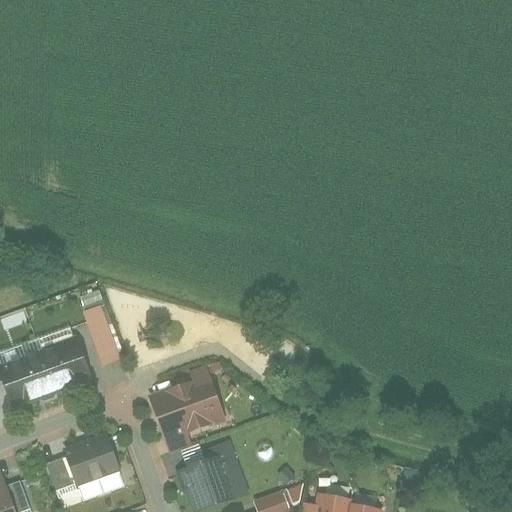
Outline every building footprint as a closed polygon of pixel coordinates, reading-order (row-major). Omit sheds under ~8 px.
[(80,298),(84,311),(103,304),(99,292),(80,298)] [(101,307),(82,313),(101,367),(119,361),(101,307)] [(89,380),(73,336),(0,361),(0,383),(3,383),(11,407),(89,380)] [(160,394),(176,442),(229,423),(213,376),(160,394)] [(68,451),(84,490),(122,475),(106,436),(68,451)] [(214,463),(180,475),(192,511),(201,511),(227,503),(214,463)] [(0,511),(15,511),(2,477),(0,477),(0,511)] [(257,511),(289,511),(283,493),(254,502),(257,511)] [(315,496),(310,511),(348,511),(350,505),(315,496)]
